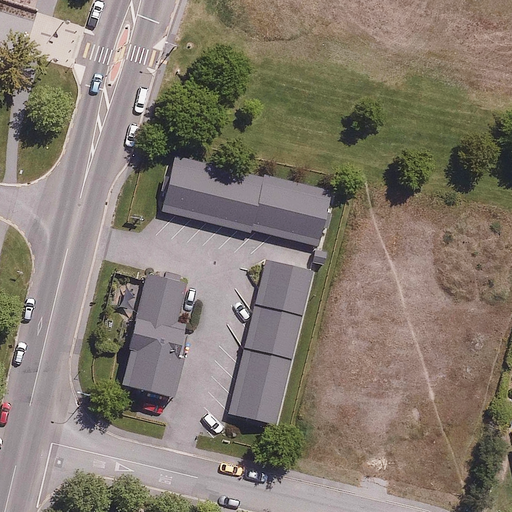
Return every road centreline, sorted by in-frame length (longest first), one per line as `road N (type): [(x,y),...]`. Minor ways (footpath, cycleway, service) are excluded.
road 1 (tertiary): [(23,435),(138,0)]
road 2 (residential): [(353,511),(23,435)]
